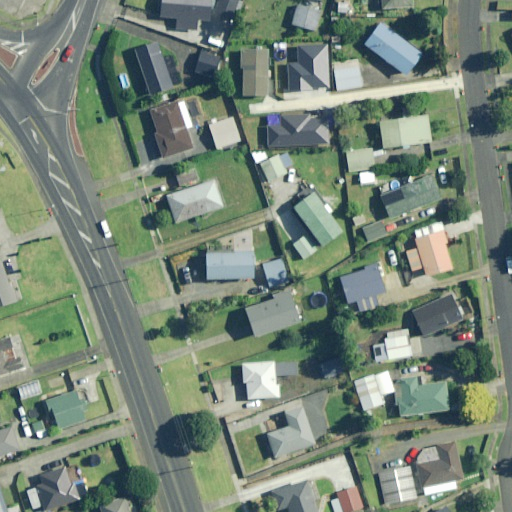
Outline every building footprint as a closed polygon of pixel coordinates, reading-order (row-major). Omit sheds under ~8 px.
[(210,0),(159,0),(158,18),(177,19),(176,29),(197,31),(197,21),(209,22),(210,0)] [(243,0),(220,0),(215,14),(236,22),(243,0)] [(409,0),(379,0),(380,11),(410,9),(409,0)] [(353,6),(341,2),(337,12),(350,17),(353,6)] [(318,12),(295,7),(290,27),(314,32),(318,12)] [(380,23),(363,44),(405,78),(422,57),(380,23)] [(156,43),(133,50),(149,97),(172,89),(156,43)] [(219,59),(200,52),(193,71),(213,78),(219,59)] [(263,54),(246,75),(284,105),(301,84),(263,54)] [(365,87),(362,67),(335,71),(338,91),(365,87)] [(178,103),(147,112),(162,160),(193,150),(178,103)] [(268,105),(244,112),(254,143),(278,136),(268,105)] [(427,118),(378,124),(381,151),(430,145),(427,118)] [(232,119),(209,127),(217,149),(240,141),(232,119)] [(377,168),(374,148),(347,152),(349,172),(377,168)] [(268,159),(264,150),(253,155),(257,163),(259,162),(269,183),(288,174),(279,154),(268,159)] [(378,183),(377,172),(361,173),(361,185),(378,183)] [(430,177),(378,197),(388,221),(440,201),(430,177)] [(214,181),(165,197),(174,224),(223,208),(214,181)] [(312,195),(292,210),(320,250),(340,235),(312,195)] [(388,235),(383,221),(363,228),(368,243),(388,235)] [(442,231),(412,240),(424,279),(453,270),(442,231)] [(251,253),(204,254),(204,281),(251,280),(251,253)] [(286,258),(263,263),(269,288),(292,282),(286,258)] [(3,260),(0,261),(0,310),(17,305),(3,260)] [(376,267),(338,280),(347,307),(385,294),(376,267)] [(288,293),(243,308),(253,340),(299,325),(288,293)] [(451,295),(412,312),(424,340),(463,323),(451,295)] [(413,356),(408,329),(384,334),(386,343),(373,345),(376,362),(413,356)] [(14,337),(0,340),(0,377),(25,370),(14,337)] [(295,363),(243,366),(245,402),(278,400),(277,380),(296,379),(295,363)] [(395,392),(389,370),(355,380),(364,410),(384,404),(382,396),(395,392)] [(420,378),(396,381),(400,418),(448,412),(445,385),(421,387),(420,378)] [(79,393),(49,402),(58,432),(88,423),(79,393)] [(287,429),(265,436),(273,461),(314,448),(301,409),(282,415),(287,429)] [(0,423),(0,460),(22,453),(13,428),(3,432),(0,423)] [(438,461),(415,465),(421,491),(463,483),(455,443),(435,446),(438,461)] [(73,466),(36,478),(47,511),(84,501),(73,466)] [(408,468),(377,475),(385,505),(415,498),(408,468)] [(316,511),(306,483),(270,496),(276,511),(281,511),(285,510),(286,511),(316,511)] [(8,511),(0,486),(0,511),(8,511)] [(350,511),(364,507),(357,486),(338,492),(340,498),(331,501),(335,511),(350,511)]
